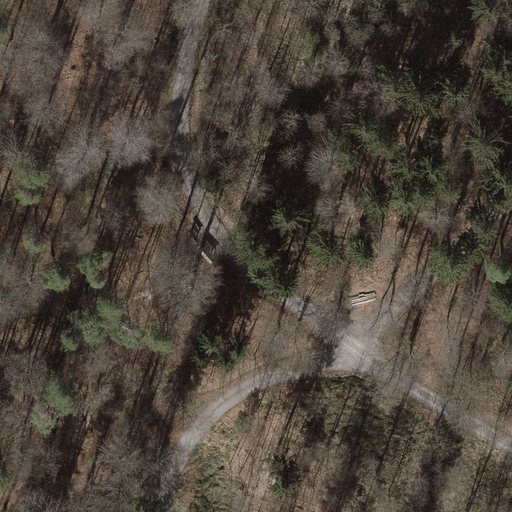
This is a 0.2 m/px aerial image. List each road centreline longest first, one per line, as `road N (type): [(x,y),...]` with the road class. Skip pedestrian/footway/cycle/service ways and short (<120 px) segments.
road 1 (track): [(202,0),(178,104),(194,204),(253,275),(343,344)]
road 2 (track): [(162,511),(166,478),(196,424),(261,375),(343,344)]
road 3 (track): [(343,344),(476,232),(511,189)]
road 4 (track): [(343,344),(511,450)]
